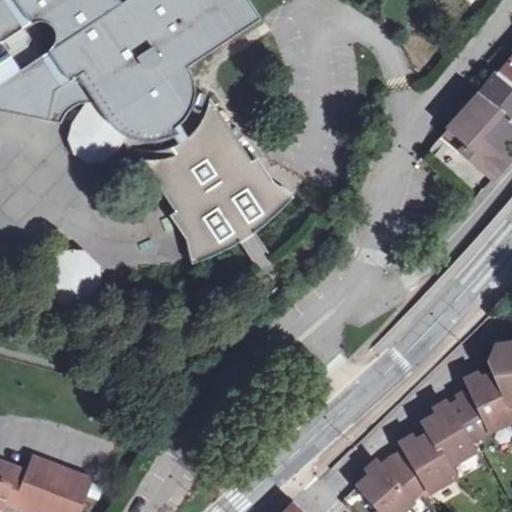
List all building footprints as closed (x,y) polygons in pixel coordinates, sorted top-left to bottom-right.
[(0,0),(0,114),(57,126),(60,120),(64,114),(69,109),(75,106),(82,105),(86,105),(88,105),(95,106),(101,109),(106,114),(111,118),(117,125),(119,127),(124,131),(132,136),(141,138),(150,139),(159,137),(168,134),(175,146),(166,149),(158,151),(149,152),(140,152),(131,150),(177,224),(188,266),(204,261),(218,256),(232,249),(246,241),(259,232),(271,222),(282,211),(292,200),(257,173),(208,100),(207,108),(205,115),(202,122),(198,128),(193,133),(187,138),(179,127),(185,121),(190,114),(193,107),(195,98),(195,90),(194,82),(191,74),(187,67),(261,20),(247,0),(125,0),(119,4),(116,0),(0,0)] [(511,64),(500,77),(511,85),(511,64)] [(490,88),(500,77),(495,74),(487,83),(490,88)] [(480,141),(506,165),(511,158),(511,154),(505,148),(511,139),(511,85),(500,77),(490,88),(480,97),(500,117),(480,141)] [(493,181),(506,165),(480,141),(500,117),(480,97),(450,129),(467,144),(461,151),(493,181)] [(111,152),(117,142),(124,131),(119,127),(117,125),(111,118),(106,114),(101,109),(95,106),(88,105),(86,105),(83,108),(76,118),(70,127),(67,141),(72,155),(85,163),(99,162),(111,152)] [(467,144),(450,129),(444,136),(461,151),(467,144)] [(61,301),(78,301),(91,289),(90,271),(78,259),(61,260),(50,272),(50,288),(61,301)] [(373,477),(372,476),(359,487),(378,508),(380,511),(407,511),(415,505),(412,500),(426,488),(432,493),(455,479),(449,469),(472,455),(467,446),(511,422),(511,415),(508,408),(511,407),(511,344),(492,348),(486,363),(493,375),(477,383),(479,386),(470,391),(456,399),(457,405),(444,412),(447,416),(438,421),(435,417),(421,427),(427,437),(413,445),(416,448),(406,454),(405,452),(391,460),(382,469),(373,477)] [(465,383),(470,391),(479,386),(477,383),(474,378),(465,383)] [(432,413),(435,417),(438,421),(447,416),(444,412),(441,408),(432,413)] [(400,445),(405,452),(406,454),(416,448),(413,445),(409,440),(400,445)] [(21,482),(83,505),(92,481),(30,458),(24,473),(21,482)] [(365,468),(372,476),(373,477),(382,469),(373,461),(365,468)] [(24,473),(0,463),(0,511),(3,504),(8,489),(17,492),(21,482),(24,473)] [(25,511),(80,511),(83,505),(21,482),(17,492),(8,489),(3,504),(25,511)]
